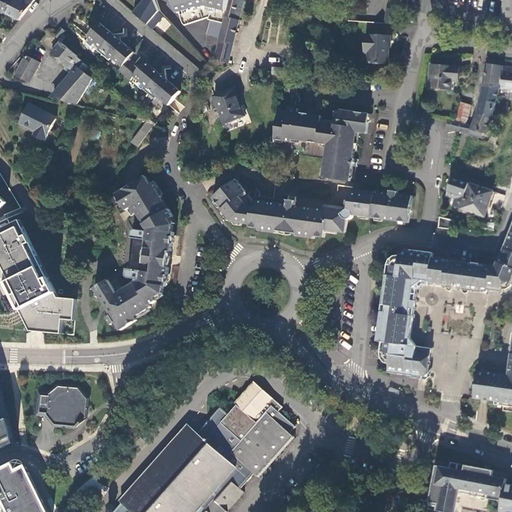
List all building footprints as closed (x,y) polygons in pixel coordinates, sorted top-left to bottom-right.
[(0,0),(0,10),(7,14),(14,0),(0,0)] [(14,0),(7,14),(20,21),(34,0),(14,0)] [(168,25),(155,0),(136,0),(139,5),(135,7),(147,31),(159,25),(161,29),(168,25)] [(167,0),(168,1),(176,5),(182,22),(184,26),(208,18),(208,20),(209,21),(206,35),(219,38),(228,0),(167,0)] [(228,0),(219,38),(214,59),(228,62),(243,0),(228,0)] [(511,0),(503,0),(502,17),(511,18),(511,0)] [(113,34),(100,23),(88,37),(90,39),(84,44),(90,49),(95,43),(98,47),(96,50),(108,61),(112,58),(122,67),(118,71),(130,81),(134,77),(144,86),(142,89),(155,100),(158,97),(169,106),(180,92),(167,80),(166,73),(159,73),(146,63),(140,68),(129,59),(134,53),(121,41),(120,34),(113,34)] [(58,39),(65,31),(61,27),(54,36),(58,39)] [(73,71),(50,98),(71,103),(77,105),(83,95),(93,78),(96,73),(50,34),(44,42),(53,50),(52,53),(73,71)] [(388,64),(390,35),(370,34),(370,35),(365,35),(364,51),(368,51),(368,63),(388,64)] [(41,63),(27,56),(16,75),(30,83),(41,63)] [(459,67),(431,64),(429,88),(457,90),(459,67)] [(486,64),(482,85),(498,88),(498,89),(499,89),(502,67),(486,64)] [(499,89),(511,90),(511,68),(502,67),(499,89)] [(98,83),(102,78),(96,73),(93,78),(98,83)] [(495,104),(498,89),(498,88),(482,85),(479,101),(495,104)] [(213,96),(224,124),(244,116),(234,88),(213,96)] [(88,99),(83,95),(77,105),(83,107),(88,99)] [(491,119),(495,104),(479,101),(477,108),(475,114),(491,119)] [(464,125),(466,122),(470,106),(460,103),(455,122),(464,125)] [(56,117),(30,104),(20,123),(35,131),(34,136),(45,142),(56,117)] [(207,105),(198,108),(200,113),(208,110),(207,105)] [(326,159),(325,159),(323,177),(350,181),(352,167),(357,167),(358,159),(354,158),(357,133),(366,134),(369,114),(341,110),(339,126),(321,124),(322,116),(298,112),(299,108),(289,106),(288,111),(279,110),(275,139),(293,142),(293,139),(328,144),(326,159)] [(137,120),(146,122),(155,124),(141,111),(137,120)] [(469,135),(481,139),(483,133),(486,134),(491,119),(475,114),(471,126),(469,134),(469,135)] [(194,120),(190,137),(195,138),(196,134),(199,121),(194,120)] [(462,132),(464,125),(455,122),(448,120),(446,129),(462,132)] [(146,122),(131,142),(137,147),(155,124),(146,122)] [(462,132),(466,133),(469,134),(471,126),(469,126),(464,125),(462,132)] [(135,231),(134,233),(133,237),(146,239),(145,247),(146,247),(170,251),(172,252),(174,235),(175,232),(173,231),(174,224),(178,222),(157,189),(160,187),(156,181),(152,184),(146,177),(137,182),(134,184),(130,182),(129,186),(116,195),(125,210),(127,209),(131,216),(137,213),(146,227),(148,228),(148,231),(139,229),(138,229),(136,230),(135,231)] [(446,195),(463,201),(460,209),(484,217),(493,191),(453,177),(446,195)] [(217,192),(211,197),(231,221),(250,224),(250,227),(323,237),(325,229),(345,232),(347,221),(349,220),(351,219),(353,217),(353,215),(355,215),(408,222),(412,196),(398,194),(399,190),(390,188),(389,193),(375,191),(375,192),(351,189),(349,201),(346,200),(345,206),(348,207),(348,209),(341,210),(340,210),(328,208),(328,210),(295,206),(295,200),(288,199),(287,203),(257,200),(256,209),(244,207),(236,197),(244,191),(234,178),(227,184),(226,183),(216,191),(217,192)] [(78,219),(93,242),(104,235),(89,212),(78,219)] [(440,218),(438,226),(453,230),(455,222),(440,218)] [(21,221),(0,231),(0,276),(11,300),(13,299),(21,315),(24,314),(32,331),(42,332),(62,334),(64,319),(75,320),(78,300),(61,299),(21,221)] [(431,285),(470,291),(488,294),(490,290),(504,290),(505,286),(510,283),(511,284),(511,226),(496,267),(486,266),(486,265),(484,264),(473,263),(473,264),(434,259),(431,285)] [(145,256),(144,264),(169,267),(170,259),(170,251),(146,247),(145,256)] [(426,314),(431,285),(434,259),(434,254),(402,249),(401,256),(397,256),(394,257),(391,260),(390,263),(389,268),(386,288),(383,308),(381,321),(380,327),(385,328),(383,339),(386,339),(383,360),(391,361),(389,373),(428,379),(432,349),(421,347),(426,314)] [(141,271),(128,269),(128,271),(128,274),(128,277),(136,279),(136,282),(124,289),(122,286),(115,291),(108,279),(95,288),(111,314),(107,317),(111,324),(116,322),(120,329),(137,320),(136,316),(152,306),(151,305),(158,301),(157,298),(163,293),(164,286),(166,286),(167,283),(169,267),(144,264),(143,263),(141,271)] [(511,353),(511,315),(504,322),(500,351),(511,353)] [(511,375),(510,375),(496,373),(479,371),(479,374),(477,388),(476,399),(496,401),(496,405),(504,406),(504,410),(511,411),(511,375)] [(221,407),(218,411),(210,420),(211,421),(209,424),(207,423),(198,434),(189,426),(169,447),(167,449),(119,501),(122,504),(114,511),(227,511),(244,493),(241,490),(255,474),(258,478),(294,437),(290,434),(296,428),(279,412),(283,408),(254,382),(235,403),(238,405),(229,415),(221,407)] [(47,394),(39,393),(37,415),(46,416),(54,426),(75,427),(86,418),(88,398),(79,387),(57,385),(47,394)] [(0,386),(0,447),(15,441),(0,386)] [(48,511),(26,466),(17,471),(14,463),(0,470),(0,494),(3,501),(0,503),(0,504),(3,510),(7,509),(8,511),(48,511)] [(476,475),(506,480),(507,475),(477,469),(461,466),(460,472),(476,475)] [(461,494),(501,503),(505,486),(506,480),(476,475),(460,472),(435,467),(428,504),(427,510),(433,511),(457,511),(458,508),(461,494)] [(511,511),(511,486),(505,486),(501,503),(499,511),(511,511)]
